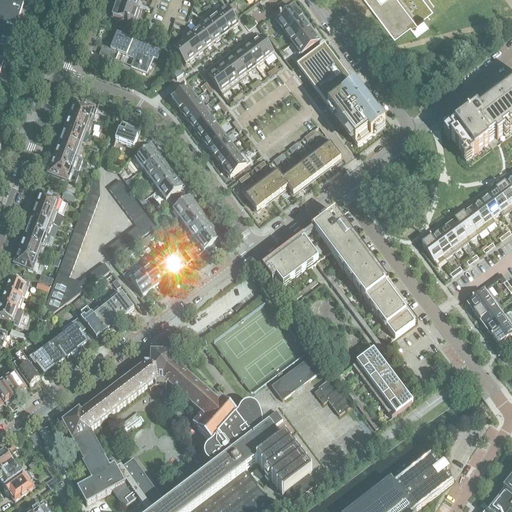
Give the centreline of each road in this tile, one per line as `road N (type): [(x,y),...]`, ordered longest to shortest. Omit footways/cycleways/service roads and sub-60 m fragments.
road 1 (tertiary): [(0,438),(259,250)]
road 2 (residential): [(259,250),(145,109),(59,72)]
road 3 (residential): [(477,369),(345,187)]
road 4 (tertiary): [(415,129),(315,0)]
road 5 (residential): [(282,71),(361,173)]
road 6 (unclassified): [(415,129),(511,51)]
